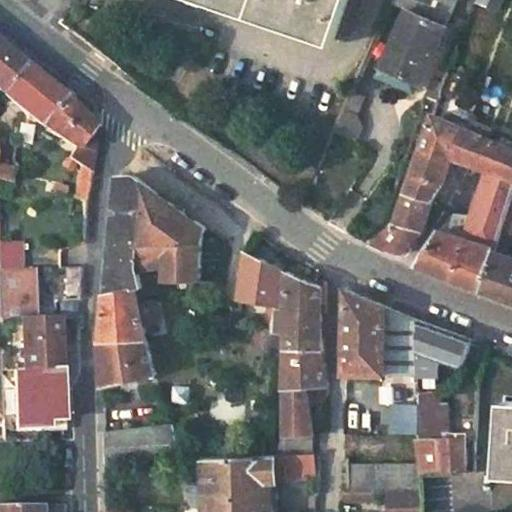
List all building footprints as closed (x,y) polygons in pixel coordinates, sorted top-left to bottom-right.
[(348,0),(213,0),(333,43),(348,0)] [(390,0),(389,3),(409,14),(383,69),(422,84),(462,0),(390,0)] [(22,64),(0,46),(0,94),(2,97),(22,64)] [(60,96),(22,64),(2,97),(14,107),(46,130),(77,149),(71,160),(82,166),(93,173),(99,135),(60,96)] [(354,138),(367,98),(347,92),(334,132),(354,138)] [(511,148),(437,117),(433,116),(409,194),(436,204),(442,193),(455,160),(489,173),(511,180),(511,148)] [(13,170),(0,166),(0,180),(12,183),(13,170)] [(93,173),(82,166),(78,188),(91,192),(93,173)] [(511,180),(489,173),(473,222),(467,220),(465,226),(472,228),(469,238),(461,235),(442,228),(421,263),(486,289),(502,245),(509,228),(511,219),(511,180)] [(137,176),(119,177),(117,180),(114,223),(109,292),(148,289),(144,268),(167,262),(170,284),(203,281),(200,241),(207,227),(180,211),(137,176)] [(91,192),(78,188),(76,201),(88,205),(91,192)] [(436,204),(409,194),(401,219),(381,243),(403,252),(414,248),(424,235),(436,204)] [(467,220),(450,215),(442,228),(461,235),(465,226),(467,220)] [(510,248),(502,245),(486,289),(511,299),(511,253),(509,253),(510,248)] [(286,268),(249,249),(242,296),(282,305),(286,268)] [(324,288),(290,270),(286,308),(282,307),(280,330),(286,331),(292,332),(291,349),(324,352),(324,288)] [(345,376),(389,376),(420,377),(419,354),(418,320),(347,289),(345,376)] [(142,290),(109,292),(103,367),(104,391),(158,377),(142,290)] [(241,305),(233,304),(231,322),(238,324),(241,305)] [(3,349),(3,368),(63,370),(64,341),(64,319),(2,319),(3,349)] [(473,343),(418,320),(419,354),(464,370),(473,343)] [(280,330),(267,328),(266,345),(285,348),(286,331),(280,330)] [(324,352),(291,349),(284,457),(312,456),(307,376),(328,378),(328,376),(324,352)] [(63,370),(3,368),(5,419),(5,422),(18,421),(18,432),(49,431),(49,423),(63,423),(63,370)] [(452,395),(442,394),(443,411),(452,411),(452,395)] [(467,395),(452,395),(452,411),(453,438),(445,438),(448,472),(469,472),(467,395)] [(421,399),(399,398),(401,433),(422,432),(421,411),(421,399)] [(511,402),(504,402),(497,478),(511,479),(511,402)] [(443,411),(421,411),(422,432),(422,436),(422,437),(445,438),(453,438),(452,411),(443,411)] [(173,431),(105,434),(105,465),(174,462),(173,439),(173,431)] [(265,435),(173,439),(174,462),(205,461),(266,458),(265,435)] [(445,438),(422,437),(423,463),(424,473),(448,472),(445,438)] [(278,457),(278,480),(319,478),(321,455),(312,456),(284,457),(278,457)] [(266,458),(205,461),(206,485),(207,510),(215,510),(214,511),(279,511),(278,480),(278,457),(266,458)] [(423,463),(347,464),(349,492),(388,491),(424,490),(424,473),(423,463)] [(207,510),(206,485),(189,485),(190,505),(195,510),(207,510)] [(425,511),(424,490),(388,491),(388,511),(425,511)]
